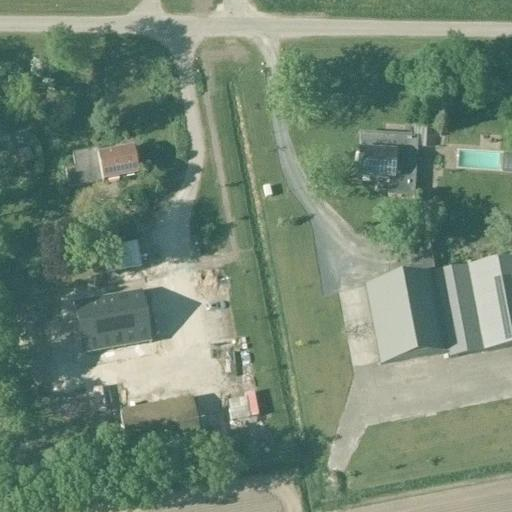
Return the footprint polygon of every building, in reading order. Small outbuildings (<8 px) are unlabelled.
[(359,154),(357,180),(389,182),(388,199),(414,200),(418,140),(383,138),(382,155),(359,154)] [(135,178),(130,152),(96,159),(94,152),(69,156),(72,170),(62,172),(66,191),(135,178)] [(453,170),(491,177),(495,160),(456,152),(453,170)] [(191,179),(153,186),(165,253),(203,246),(191,179)] [(447,355),(447,359),(511,348),(511,261),(432,275),(433,277),(364,290),(378,368),(447,355)] [(77,358),(146,346),(136,295),(68,307),(77,358)] [(189,408),(136,418),(143,456),(196,446),(189,408)]
